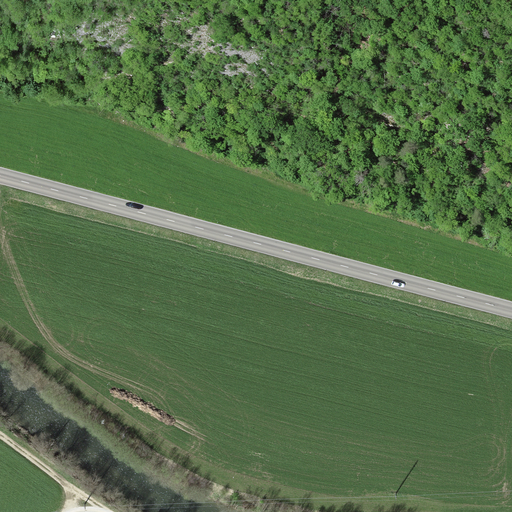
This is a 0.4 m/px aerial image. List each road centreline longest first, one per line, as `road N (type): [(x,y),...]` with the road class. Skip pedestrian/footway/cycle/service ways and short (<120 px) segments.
road 1 (primary): [(0,177),(511,313)]
road 2 (track): [(98,510),(0,437)]
